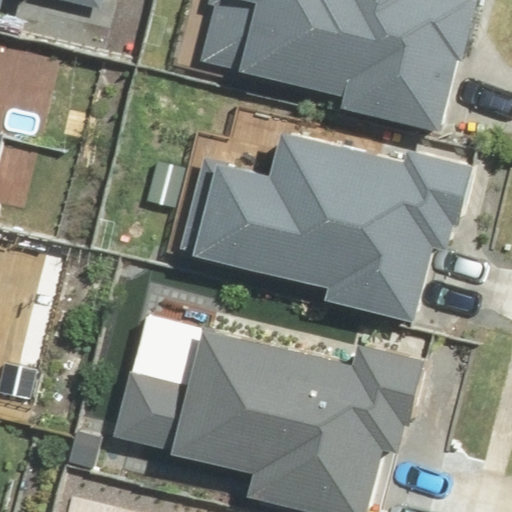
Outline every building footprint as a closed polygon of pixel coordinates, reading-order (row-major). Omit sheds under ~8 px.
[(65,0),(102,9),(104,0),(0,0),(0,8),(2,0),(65,0)] [(341,107),(440,131),(458,61),(462,62),(477,0),(208,0),(208,4),(214,5),(201,60),(344,95),(341,107)] [(0,165),(8,133),(0,130),(0,165)] [(325,301),(414,322),(432,245),(446,248),(452,223),(458,224),(472,166),(406,150),(404,160),(280,131),(269,177),(229,167),(230,162),(202,155),(180,248),(193,251),(192,255),(328,288),(325,301)] [(246,497),(307,511),(366,511),(382,448),(398,452),(404,425),(409,426),(425,361),(358,345),(353,366),(202,329),(189,385),(129,371),(113,435),(170,449),(169,454),(251,474),(246,497)]
